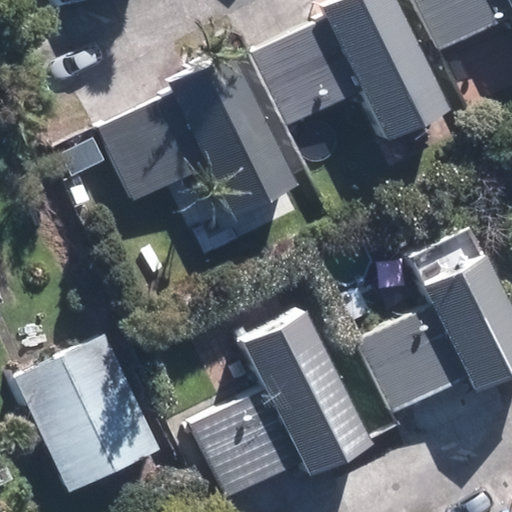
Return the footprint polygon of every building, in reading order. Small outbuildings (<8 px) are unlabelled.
[(381,133),(443,103),(393,0),(322,0),(318,2),(324,14),(251,49),(285,120),(358,85),(381,133)] [(511,14),(511,0),(415,0),(438,46),(510,11),(511,14)] [(229,208),(291,178),(227,48),(166,77),(171,89),(98,124),(133,195),(206,160),(229,208)] [(511,363),(511,320),(466,225),(404,255),(426,302),(354,337),(388,409),(461,374),(467,385),(511,363)] [(363,434),(300,304),(238,333),(261,381),(188,416),(223,487),(296,452),(301,464),(363,434)] [(105,326),(14,368),(68,485),(159,443),(105,326)]
